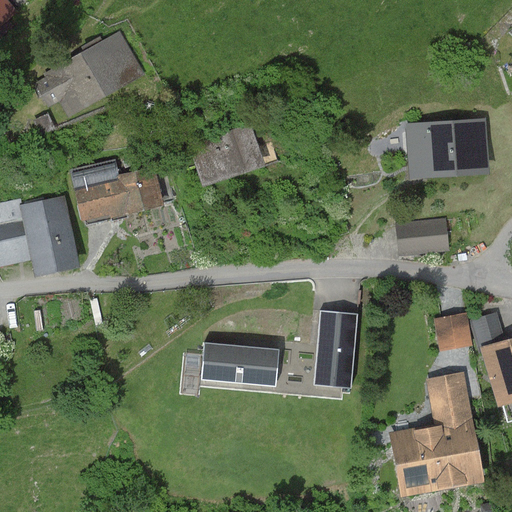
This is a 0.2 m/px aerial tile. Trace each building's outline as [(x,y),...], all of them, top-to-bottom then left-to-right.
[(6,0),(0,0),(0,43),(26,21),(6,0)] [(22,0),(33,12),(45,0),(22,0)] [(80,51),(41,72),(44,78),(33,83),(46,109),(59,102),(67,118),(144,79),(120,32),(100,42),(98,38),(79,48),(80,51)] [(46,115),(32,120),(38,136),(53,130),(46,115)] [(483,119),(403,124),(406,179),(486,174),(483,119)] [(249,125),(186,145),(199,187),(276,162),(272,150),(259,154),(249,125)] [(66,173),(77,223),(174,202),(169,180),(156,183),(152,167),(117,175),(114,163),(66,173)] [(63,196),(18,205),(28,260),(32,277),(76,269),(63,196)] [(0,265),(28,260),(18,205),(17,202),(0,205),(0,265)] [(333,237),(347,233),(340,205),(325,209),(333,237)] [(444,219),(393,224),(397,257),(448,252),(444,219)] [(356,314),(318,311),(310,385),(348,389),(356,314)] [(469,320),(477,348),(504,340),(496,312),(469,320)] [(471,346),(465,314),(432,319),(438,352),(471,346)] [(511,337),(504,340),(477,348),(494,406),(501,404),(506,422),(511,420),(511,337)] [(277,350),(204,342),(200,378),(273,386),(277,350)] [(461,373),(425,379),(432,426),(470,419),(461,373)] [(387,434),(398,498),(481,484),(470,419),(432,426),(387,434)]
